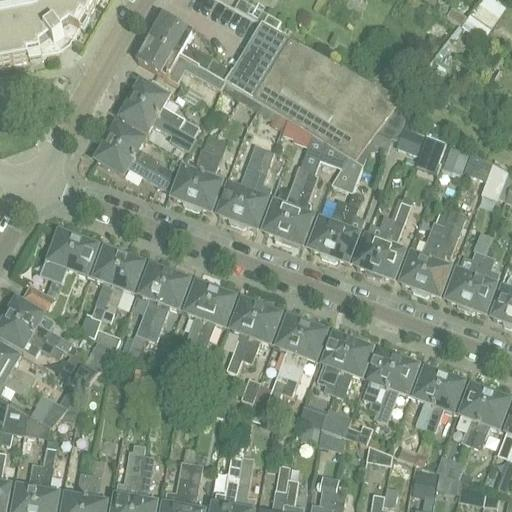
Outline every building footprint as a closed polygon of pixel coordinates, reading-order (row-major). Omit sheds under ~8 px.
[(34,15),(0,21),(0,68),(55,58),(53,50),(67,40),(74,44),(99,0),(46,0),(40,12),(34,15)] [(488,0),(483,0),(462,32),(484,46),(507,12),(488,0)] [(453,13),(447,21),(462,31),(467,23),(453,13)] [(269,19),(264,27),(278,35),(280,32),(283,27),(277,23),(269,19)] [(193,37),(164,21),(162,23),(152,42),(181,59),(203,72),(210,61),(193,51),(187,48),(191,40),(193,37)] [(400,104),(384,95),(265,28),(229,87),(260,107),(278,118),(289,124),(300,131),(313,139),(350,161),(356,165),(371,145),(377,137),(392,116),(401,104),(400,104)] [(203,72),(181,59),(152,42),(138,66),(179,89),(187,75),(224,96),(229,87),(203,72)] [(384,95),(400,104),(415,86),(401,74),(384,95)] [(423,99),(440,109),(451,90),(434,80),(423,99)] [(201,134),(185,124),(163,112),(169,103),(142,87),(136,97),(133,98),(130,103),(180,132),(196,142),(201,134)] [(224,96),(255,115),(260,107),(229,87),(224,96)] [(183,89),(178,99),(184,103),(190,93),(183,89)] [(196,142),(180,132),(130,103),(125,110),(127,113),(122,122),(148,138),(153,130),(191,151),(196,142)] [(255,115),(273,126),(278,118),(260,107),(255,115)] [(377,137),(389,142),(397,145),(405,124),(392,116),(377,137)] [(286,123),(278,118),(273,127),(281,132),(286,123)] [(409,123),(399,153),(418,160),(427,133),(409,123)] [(295,143),(300,131),(289,124),(283,139),(295,143)] [(105,146),(155,175),(156,175),(159,169),(161,166),(139,154),(145,145),(118,129),(112,139),(109,140),(105,146)] [(342,175),(350,161),(313,139),(308,152),(305,161),(342,175)] [(213,158),(217,146),(208,142),(203,154),(213,158)] [(449,149),(429,142),(421,162),(441,170),(449,149)] [(156,175),(155,175),(105,146),(102,152),(103,155),(97,165),(124,180),(129,172),(171,197),(175,186),(165,180),(156,175)] [(213,158),(222,162),(227,150),(217,146),(213,158)] [(259,175),(267,153),(257,150),(240,195),(230,191),(219,220),(230,224),(231,227),(237,230),(258,175),(259,175)] [(464,181),(472,159),(452,152),(444,174),(464,181)] [(257,234),(268,205),(272,193),(263,190),(276,157),(267,153),(259,175),(258,175),(237,230),(244,232),(247,230),(257,234)] [(213,158),(203,154),(195,177),(185,173),(174,202),(184,206),(185,210),(192,213),(213,158)] [(213,158),(192,213),(199,215),(202,213),(212,217),(223,188),(213,184),(222,162),(213,158)] [(494,171),(473,158),(465,178),(488,186),(494,171)] [(365,171),(356,165),(350,161),(342,175),(344,175),(333,192),(353,199),(365,171)] [(156,175),(165,180),(165,172),(159,169),(156,175)] [(494,171),(483,201),(499,207),(510,180),(494,171)] [(283,247),(310,177),(300,172),(290,201),(280,198),(265,237),(276,241),(277,244),(283,247)] [(316,180),(310,177),(283,247),(290,249),(293,247),(304,251),(314,222),(305,219),(305,218),(307,218),(309,218),(311,213),(310,210),(308,210),(318,182),(316,180)] [(349,268),(365,225),(356,221),(363,201),(354,198),(350,209),(329,264),(336,266),(338,264),(349,268)] [(329,264),(350,209),(341,206),(332,229),(322,225),(311,254),(321,258),(322,261),(329,264)] [(396,253),(405,230),(412,212),(402,208),(396,226),(375,281),(381,284),(384,281),(395,285),(406,257),(396,253)] [(442,270),(446,260),(453,263),(468,222),(451,216),(445,232),(441,244),(420,298),(428,301),(430,299),(440,303),(451,274),(442,270)] [(439,218),(436,227),(444,230),(447,221),(439,218)] [(372,230),(368,242),(356,271),(367,275),(368,279),(375,281),(396,226),(386,222),(381,233),(372,230)] [(441,244),(445,232),(436,229),(423,263),(413,259),(402,289),(413,293),(413,296),(420,298),(441,244)] [(51,321),(81,242),(74,240),(72,241),(61,237),(50,267),(59,270),(51,293),(48,301),(31,291),(23,304),(51,321)] [(60,326),(70,300),(78,277),(88,281),(99,252),(88,248),(88,245),(81,242),(51,321),(60,326)] [(106,314),(126,259),(119,256),(117,258),(106,254),(95,284),(105,288),(92,322),(101,326),(106,314)] [(467,316),(487,261),(477,257),(469,280),(459,276),(448,305),(459,309),(460,313),(467,316)] [(133,262),(126,259),(106,314),(115,317),(124,294),(134,298),(145,269),(134,265),(133,262)] [(502,279),(493,275),(497,264),(487,261),(467,316),(473,318),(475,316),(487,320),(502,279)] [(147,344),(173,276),(165,274),(163,275),(152,271),(141,301),(151,304),(138,340),(147,344)] [(156,347),(161,334),(170,312),(179,315),(190,286),(179,282),(179,279),(173,276),(147,344),(156,347)] [(511,332),(511,283),(510,282),(506,294),(505,293),(494,322),(505,327),(504,329),(511,332)] [(190,367),(218,294),(211,291),(209,293),(198,289),(187,318),(197,321),(181,363),(190,367)] [(200,371),(207,352),(216,329),(225,332),(236,303),(225,299),(225,296),(218,294),(190,367),(200,371)] [(56,327),(44,320),(18,304),(12,315),(9,313),(5,321),(56,350),(68,356),(73,348),(51,335),(56,327)] [(238,380),(243,365),(264,311),(257,308),(254,310),(244,306),(233,335),(242,339),(228,376),(238,380)] [(264,311),(243,365),(253,369),(261,346),(271,349),(282,320),(271,316),(270,313),(264,311)] [(51,358),(56,350),(5,321),(0,329),(3,330),(0,334),(0,341),(24,355),(29,346),(51,358)] [(278,411),(283,400),(310,327),(303,325),(300,327),(290,323),(279,352),(288,355),(271,401),(269,407),(278,411)] [(292,403),(299,385),(307,363),(317,366),(328,337),(317,333),(316,330),(310,327),(283,400),(292,403)] [(103,351),(114,358),(116,358),(122,343),(98,335),(94,346),(103,351)] [(326,396),(335,399),(355,345),(349,342),(347,344),(336,340),(318,387),(328,390),(326,396)] [(355,345),(335,399),(344,403),(353,380),(362,383),(373,354),(363,350),(362,347),(355,345)] [(0,374),(31,392),(36,383),(15,371),(20,362),(0,350),(0,374)] [(100,375),(114,358),(103,351),(93,370),(100,375)] [(381,416),(401,362),(394,359),(392,361),(381,357),(370,386),(380,390),(371,413),(381,416)] [(386,430),(390,420),(399,397),(409,401),(420,372),(409,367),(408,364),(401,362),(381,416),(377,426),(386,430)] [(100,375),(93,370),(86,366),(73,389),(84,395),(100,375)] [(134,387),(146,389),(148,375),(136,373),(134,387)] [(26,401),(31,392),(0,374),(0,397),(5,389),(26,401)] [(427,434),(447,379),(441,377),(438,379),(427,374),(416,403),(426,407),(417,430),(427,434)] [(447,379),(427,434),(436,437),(445,414),(454,418),(465,389),(454,385),(454,382),(447,379)] [(262,388),(251,384),(243,405),(254,410),(262,388)] [(69,414),(84,395),(73,389),(61,409),(69,414)] [(165,401),(177,403),(178,393),(166,392),(165,401)] [(472,452),(493,397),(486,394),(484,396),(473,392),(457,433),(467,436),(463,448),(472,452)] [(209,397),(207,408),(227,412),(230,401),(209,397)] [(269,407),(271,401),(259,397),(254,409),(277,418),(280,412),(268,407),(269,407)] [(472,452),(482,455),(491,431),(500,435),(511,406),(500,402),(500,399),(493,397),(472,452)] [(229,416),(240,418),(242,407),(232,404),(229,416)] [(69,414),(61,409),(53,405),(41,426),(52,431),(54,432),(61,424),(66,417),(68,414),(69,414)] [(25,440),(25,438),(29,419),(10,409),(8,417),(2,436),(25,440)] [(275,418),(256,412),(253,424),(260,426),(259,431),(271,435),(275,418)] [(66,417),(61,424),(75,426),(76,416),(68,414),(66,417)] [(328,421),(323,433),(322,435),(345,443),(352,424),(330,415),(328,421)] [(41,426),(32,421),(29,419),(25,438),(49,442),(52,431),(41,426)] [(509,464),(511,465),(511,426),(500,459),(510,463),(509,464)] [(362,429),(360,436),(351,432),(347,444),(367,452),(374,434),(362,429)] [(320,448),(322,435),(303,432),(301,444),(320,448)] [(382,446),(371,442),(368,451),(379,455),(382,446)] [(418,457),(403,451),(399,463),(413,468),(418,457)] [(47,453),(44,471),(36,511),(57,511),(60,499),(50,498),(54,473),(57,455),(47,453)] [(393,461),(370,453),(367,467),(392,471),(393,461)] [(135,511),(145,459),(135,457),(130,488),(120,486),(115,511),(135,511)] [(0,458),(0,511),(7,511),(12,491),(1,489),(6,459),(0,458)] [(147,507),(151,482),(155,461),(145,459),(135,511),(156,511),(157,509),(147,507)] [(417,460),(414,468),(423,471),(426,463),(417,460)] [(92,476),(94,463),(83,461),(81,475),(92,476)] [(234,511),(243,464),(233,462),(227,500),(216,498),(213,511),(234,511)] [(102,480),(105,466),(95,464),(93,478),(102,480)] [(255,511),(256,505),(248,503),(254,466),(243,464),(234,511),(255,511)] [(185,511),(193,469),(182,467),(177,499),(168,497),(166,510),(165,510),(164,511),(185,511)] [(195,511),(200,491),(203,471),(193,469),(185,511),(195,511)] [(36,511),(44,471),(34,470),(30,494),(20,492),(16,511),(36,511)] [(284,511),(289,486),(292,474),(282,472),(274,511),(284,511)] [(438,477),(417,473),(413,496),(434,500),(438,477)] [(463,478),(451,473),(448,482),(460,486),(463,478)] [(86,511),(92,480),(82,478),(78,502),(68,500),(65,511),(86,511)] [(467,479),(464,478),(461,486),(471,490),(472,488),(474,482),(467,479)] [(445,498),(447,482),(440,479),(437,496),(445,498)] [(92,480),(86,511),(106,511),(108,507),(98,506),(102,481),(92,480)] [(505,502),(510,489),(499,485),(494,498),(505,502)] [(298,511),(295,511),(300,488),(289,486),(284,511),(298,511)] [(388,493),(385,511),(388,511),(392,511),(395,511),(397,495),(388,493)] [(344,511),(347,497),(337,495),(337,500),(335,507),(334,511),(344,511)] [(482,510),(484,498),(469,496),(467,507),(467,508),(482,511),(482,510)] [(334,511),(335,507),(337,500),(322,497),(319,511),(317,511),(313,511),(334,511)] [(497,511),(499,501),(484,498),(482,510),(491,511),(497,511)] [(386,503),(376,501),(373,511),(384,511),(386,503)]
